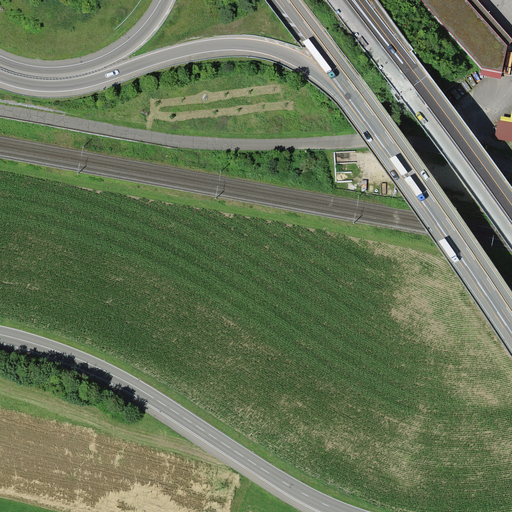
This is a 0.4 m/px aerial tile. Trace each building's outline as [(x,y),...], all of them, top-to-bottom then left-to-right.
[(507,45),(467,0),(421,0),(481,69),(502,73),(507,45)] [(467,0),(507,45),(511,40),(511,38),(477,0),(467,0)] [(501,79),(502,73),(481,69),(480,75),(501,79)] [(501,116),(501,120),(511,122),(511,110),(511,118),(501,116)] [(511,122),(501,120),(498,120),(495,139),(511,141),(511,122)]
